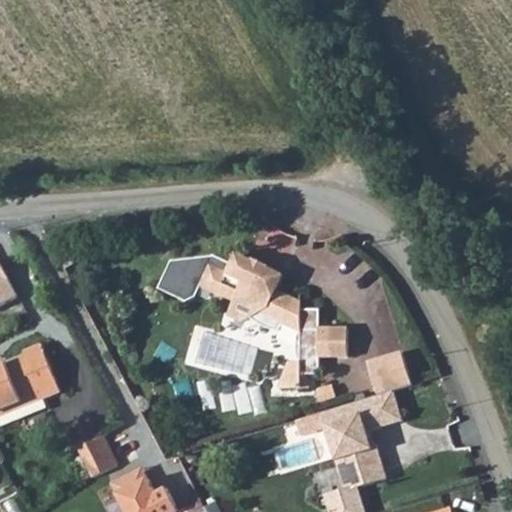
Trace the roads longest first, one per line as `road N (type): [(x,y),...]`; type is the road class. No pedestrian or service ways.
road 1 (residential): [(511,493),(416,266),(359,215),(330,200),(255,188),(0,206)]
road 2 (unknown): [(37,203),(106,298),(151,344),(188,412)]
road 3 (track): [(330,200),(340,160),(325,118),(257,0)]
